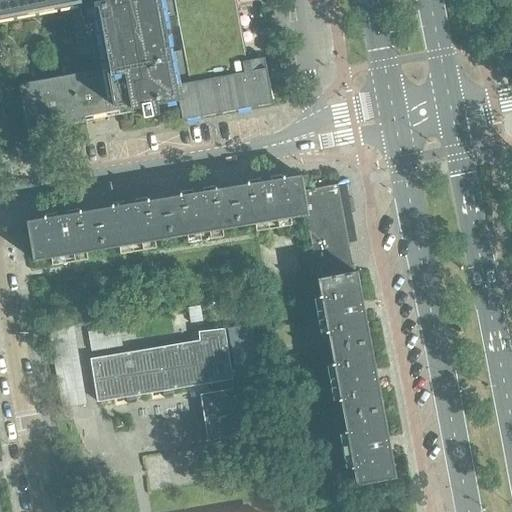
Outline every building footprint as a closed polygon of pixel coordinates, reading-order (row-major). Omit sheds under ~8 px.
[(0,0),(0,18),(78,4),(79,11),(95,8),(106,67),(18,84),(27,131),(85,120),(84,116),(119,110),(134,107),(141,106),(143,117),(158,114),(180,109),(182,120),(272,103),(264,57),(242,61),(230,0),(0,0)] [(232,186),(238,225),(254,222),(256,230),(292,224),(290,216),(306,213),(303,190),(300,175),(267,180),(232,186)] [(306,213),(307,219),(342,213),(337,184),(303,190),(306,213)] [(164,198),(171,236),(187,233),(188,241),(224,235),(222,227),(238,225),(232,186),(199,192),(164,198)] [(95,209),(102,248),(118,245),(120,253),(156,247),(155,239),(171,236),(164,198),(129,204),(95,209)] [(85,251),(102,248),(95,209),(62,215),(27,221),(33,259),(50,256),(52,264),(87,258),(85,251)] [(342,213),(307,219),(313,248),(347,242),(342,213)] [(353,271),(347,242),(313,248),(318,278),(353,271)] [(355,271),(353,271),(318,278),(331,347),(368,339),(355,271)] [(186,312),(174,314),(176,325),(188,323),(186,312)] [(251,324),(227,328),(245,435),(269,431),(251,324)] [(49,330),(62,408),(87,404),(74,326),(49,330)] [(119,327),(88,332),(91,351),(123,346),(119,327)] [(198,332),(198,333),(199,340),(90,359),(97,401),(126,396),(127,403),(137,401),(136,395),(162,390),(164,397),(173,395),(172,388),(211,382),(213,392),(200,394),(207,440),(241,434),(224,327),(198,332)] [(331,347),(344,415),(381,408),(368,339),(331,347)] [(381,408),(344,415),(347,431),(347,432),(353,465),(353,466),(356,483),(394,476),(381,408)]
